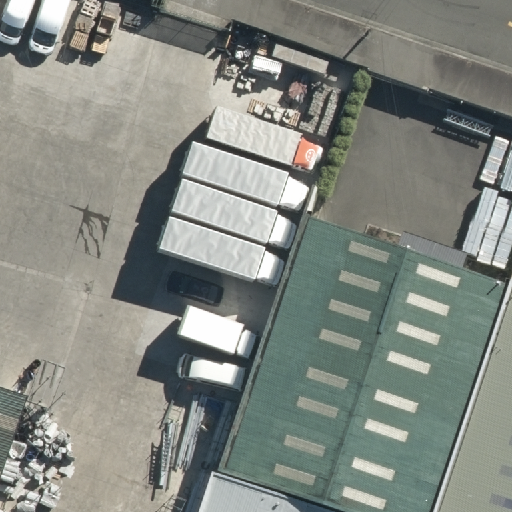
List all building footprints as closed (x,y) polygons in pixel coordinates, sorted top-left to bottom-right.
[(247,392),(307,216),(341,112),(288,95),(284,106),(238,91),(235,102),(223,98),(176,237),(192,257),(174,308),(183,312),(165,363),(247,392)] [(436,511),(507,296),(311,233),(228,490),(295,511),(436,511)] [(511,511),(511,300),(442,511),(511,511)] [(0,483),(26,404),(0,395),(0,483)] [(248,511),(219,502),(215,511),(248,511)]
